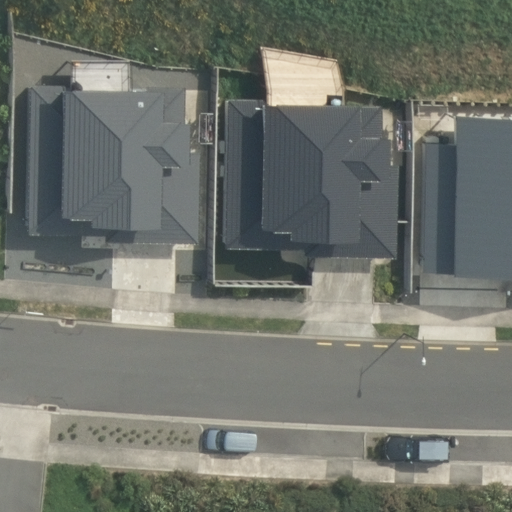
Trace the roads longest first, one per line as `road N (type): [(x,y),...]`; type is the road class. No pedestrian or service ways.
road 1 (residential): [(20,350),(243,373),(511,386)]
road 2 (residential): [(14,511),(20,350)]
